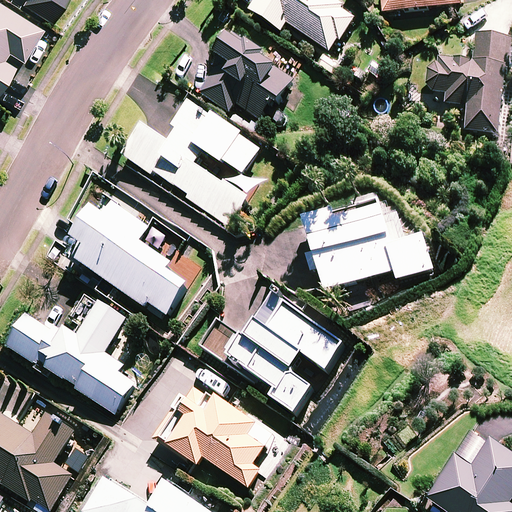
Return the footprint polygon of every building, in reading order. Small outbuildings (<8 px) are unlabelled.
[(25,0),(23,4),(52,23),(66,0),(25,0)] [(259,0),(252,10),(284,31),(289,24),(334,54),(358,17),(332,0),(259,0)] [(384,0),(386,13),(463,4),(462,0),(384,0)] [(43,31),(0,3),(0,91),(15,68),(3,60),(8,52),(23,62),(43,31)] [(269,56),(235,35),(216,65),(220,67),(202,94),(233,114),(238,105),(263,121),(275,102),(281,106),(298,80),(266,60),(269,56)] [(443,57),(443,66),(432,66),(430,94),(444,95),(448,95),(447,104),(463,105),(462,132),(501,134),(508,37),(485,36),(485,41),(473,41),(472,59),(443,57)] [(198,166),(206,153),(226,166),(228,163),(247,176),(264,151),(243,137),(245,135),(196,103),(179,129),(183,132),(174,145),(146,127),(126,157),(156,177),(158,174),(192,196),(189,200),(233,228),(251,200),(198,166)] [(155,231),(111,200),(72,255),(166,321),(192,286),(171,272),(176,266),(145,245),(155,231)] [(397,246),(387,211),(344,223),(342,214),(312,223),(320,254),(310,256),(314,273),(324,270),(329,291),(397,272),(400,280),(437,270),(428,238),(397,246)] [(60,324),(55,333),(31,318),(12,348),(118,414),(137,384),(120,373),(125,365),(108,354),(129,321),(89,296),(73,321),(84,328),(79,336),(60,324)] [(347,344),(279,298),(237,361),(280,390),(274,398),(297,413),(315,387),(294,373),(306,355),(329,370),(347,344)] [(200,389),(191,402),(184,397),(177,408),(184,413),(165,442),(202,467),(208,459),(251,488),(262,471),(255,466),(276,435),(221,398),(218,402),(200,389)] [(39,437),(7,418),(0,429),(0,481),(49,511),(53,511),(75,476),(58,465),(75,438),(48,422),(39,437)] [(511,502),(511,454),(494,442),(475,470),(458,459),(430,501),(446,511),(511,511),(511,504),(511,502)] [(159,511),(115,483),(96,511),(212,511),(174,488),(159,511)] [(8,500),(0,495),(0,511),(16,511),(5,504),(8,500)]
